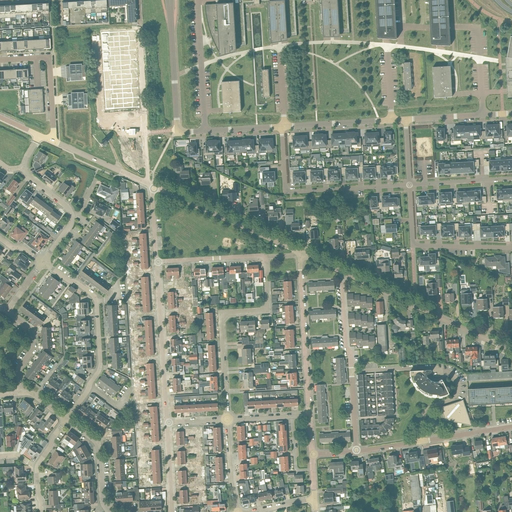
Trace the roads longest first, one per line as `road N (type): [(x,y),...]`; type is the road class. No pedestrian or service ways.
road 1 (unclassified): [(201,65),(330,41),(499,61)]
road 2 (residential): [(227,419),(221,316),(265,308),(263,256)]
road 3 (residential): [(281,126),(285,191),(409,184)]
road 4 (residential): [(421,441),(422,414),(454,396),(454,376),(430,367),(351,371)]
road 5 (unclassified): [(511,351),(346,274)]
road 6 (unclassified): [(302,253),(151,185)]
road 7 (residential): [(166,422),(156,261)]
road 8 (residential): [(309,414),(302,253)]
road 9 (residential): [(511,248),(413,245),(409,184)]
road 10 (residential): [(88,387),(100,364),(95,297),(43,262)]
road 11 (unclassified): [(140,28),(148,183)]
road 12 (residential): [(0,59),(48,58),(50,139)]
road 13 (residential): [(284,126),(405,119)]
